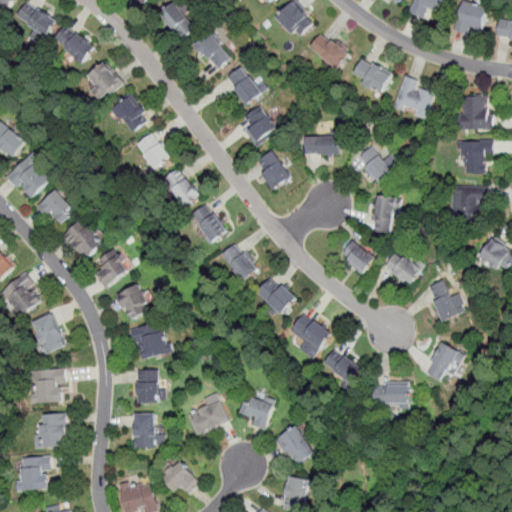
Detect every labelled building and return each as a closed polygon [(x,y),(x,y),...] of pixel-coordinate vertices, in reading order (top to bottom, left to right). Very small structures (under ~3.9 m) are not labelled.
[(15,0),(0,0),(0,3),(11,9),(15,0)] [(418,0),(416,0),(412,12),(425,18),(429,9),(442,14),(447,0),(420,0),(420,1),(418,0)] [(489,5),(466,0),(461,0),(456,24),(484,30),(489,5)] [(60,20),(29,1),(17,20),(49,38),(60,20)] [(184,40),(199,27),(178,3),(163,16),(184,40)] [(315,24),(295,3),(279,19),(299,39),(315,24)] [(498,38),(511,39),(511,18),(500,17),(498,38)] [(56,42),(85,64),(98,48),(69,26),(56,42)] [(210,33),(197,46),(221,71),(234,57),(210,33)] [(338,70),(351,55),(324,33),(311,47),(338,70)] [(383,95),(394,76),(363,59),(352,79),(383,95)] [(127,83),(106,61),(88,78),(110,100),(127,83)] [(265,92),(243,67),(227,81),(250,106),(265,92)] [(396,107),(428,119),(438,90),(406,79),(396,107)] [(133,134),(152,119),(133,95),(114,109),(133,134)] [(494,129),(494,95),(461,95),(461,129),(494,129)] [(260,146),(280,130),(261,106),(246,117),(254,128),(248,131),(260,146)] [(29,140),(3,120),(0,124),(0,145),(16,158),(29,140)] [(139,144),(155,169),(172,158),(156,133),(139,144)] [(343,155),(343,136),(305,136),(305,155),(343,155)] [(462,139),(462,174),(487,174),(487,156),(495,156),(495,139),(462,139)] [(396,168),(373,146),(359,160),(382,183),(396,168)] [(32,199),(57,178),(44,161),(48,158),(40,149),(11,173),(32,199)] [(258,163),(277,190),(294,178),(276,152),(258,163)] [(165,179),(186,208),(203,195),(182,167),(165,179)] [(454,218),(486,218),(486,185),(454,185),(454,218)] [(56,191),(41,207),(63,227),(78,211),(56,191)] [(374,229),(394,231),(399,197),(379,194),(374,229)] [(230,230),(209,205),(194,217),(215,242),(230,230)] [(104,241),(81,221),(65,238),(89,258),(104,241)] [(481,255),(504,274),(511,264),(511,252),(495,238),(481,255)] [(377,259),(354,240),(341,257),(364,276),(377,259)] [(262,268),(238,243),(225,256),(249,281),(262,268)] [(0,283),(17,266),(0,249),(0,283)] [(95,263),(108,287),(133,274),(120,249),(95,263)] [(387,274),(417,283),(423,264),(392,255),(387,274)] [(28,275),(5,292),(23,317),(46,300),(28,275)] [(442,322),(463,315),(452,280),(431,287),(442,322)] [(283,317),(299,299),(279,281),(263,299),(283,317)] [(119,295),(131,321),(153,311),(141,285),(119,295)] [(333,333),(306,312),(291,331),(318,352),(333,333)] [(34,323),(46,354),(68,346),(56,315),(34,323)] [(141,360),(172,353),(165,323),(134,329),(141,360)] [(444,382),(461,352),(444,342),(427,372),(444,382)] [(325,365),(355,383),(365,367),(335,349),(325,365)] [(139,402),(161,402),(161,368),(139,368),(139,402)] [(68,369),(35,369),(35,402),(68,402),(68,369)] [(411,385),(375,385),(375,407),(411,407),(411,385)] [(243,413),(255,417),(252,423),(267,428),(277,401),(250,392),(243,413)] [(190,417),(201,436),(232,420),(218,394),(201,403),(205,409),(190,417)] [(158,412),(136,412),(136,448),(167,448),(167,433),(158,433),(158,412)] [(37,446),(68,446),(68,413),(44,413),(44,424),(37,424),(37,446)] [(318,450),(300,423),(278,437),(296,465),(318,450)] [(21,457),(22,491),(53,490),(52,456),(21,457)] [(203,480),(179,462),(165,480),(189,499),(203,480)] [(305,511),(312,479),(290,474),(283,507),(305,511)] [(153,482),(122,489),(128,511),(152,511),(160,510),(153,482)]
